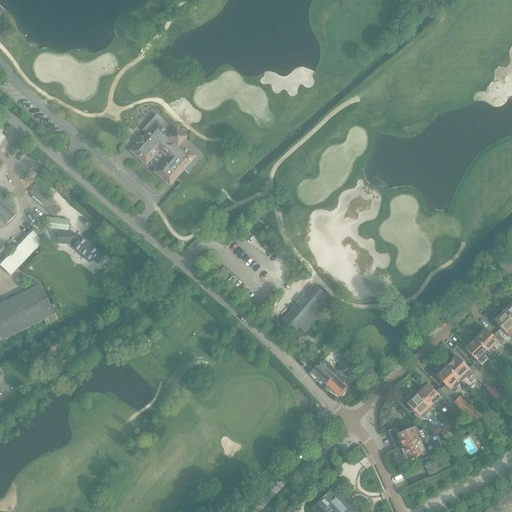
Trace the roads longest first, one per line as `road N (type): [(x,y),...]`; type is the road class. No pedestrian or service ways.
road 1 (residential): [(350,422),(134,223)]
road 2 (residential): [(511,265),(350,422)]
road 3 (residential): [(134,223),(151,204),(82,141),(61,163)]
